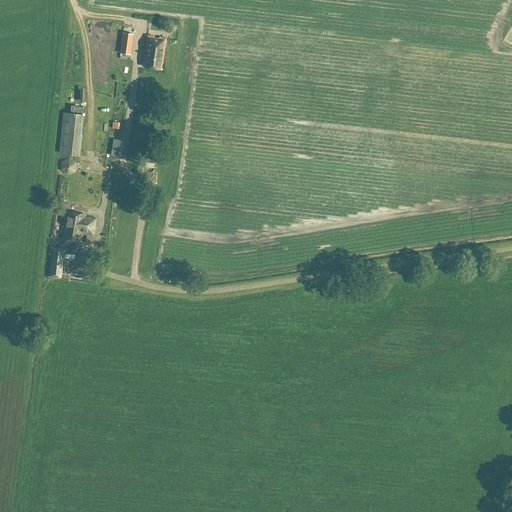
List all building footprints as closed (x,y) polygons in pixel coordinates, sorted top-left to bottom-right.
[(121,53),(131,54),(133,35),(124,33),(121,53)] [(144,67),(162,69),(166,41),(148,38),(146,51),(148,51),(148,56),(145,56),(144,67)] [(64,152),(82,153),(84,110),(66,109),(64,152)] [(67,212),(63,239),(65,239),(65,242),(72,243),(72,241),(81,242),(82,232),(94,234),(96,219),(85,217),(85,215),(67,212)] [(49,275),(62,277),(65,249),(51,247),(49,275)]
